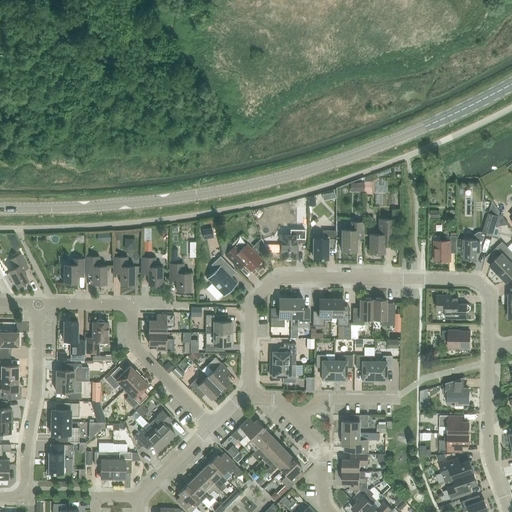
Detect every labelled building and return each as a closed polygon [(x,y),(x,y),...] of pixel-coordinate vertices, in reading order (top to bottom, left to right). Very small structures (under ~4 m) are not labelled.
[(422,169),(416,170),(419,183),(425,181),(422,169)] [(492,201),(488,213),(482,232),(480,232),(477,233),(476,234),(474,235),(474,237),(473,239),(462,239),(462,252),(463,252),(463,260),(477,260),(477,252),(480,252),(480,241),(482,241),(485,234),(492,236),(495,227),(498,216),(499,212),(492,201)] [(496,206),(500,211),(505,208),(501,203),(496,206)] [(507,224),(500,213),(499,214),(498,216),(495,227),(507,224)] [(384,245),(393,246),(394,219),(379,219),(379,234),(370,234),(369,253),(384,253),(384,245)] [(363,238),(363,222),(351,222),(350,230),(341,230),(341,251),(345,251),(346,253),(347,254),(349,255),(351,255),(352,253),(352,251),(356,251),(356,238),(363,238)] [(212,228),(202,230),(203,239),(213,237),(212,228)] [(296,243),(304,243),(304,230),(290,229),(290,235),(280,235),(280,243),(279,244),(279,248),(280,249),(280,258),(284,258),(286,260),(290,260),(292,258),(296,258),(296,243)] [(327,248),(335,248),(336,230),(322,230),(322,238),(313,238),(313,258),(320,258),(320,259),(327,259),(327,248)] [(456,243),(456,236),(450,236),(450,241),(434,241),(434,261),(450,261),(450,243),(456,243)] [(511,259),(511,252),(502,242),(492,252),(497,257),(489,265),(498,274),(511,259)] [(240,260),(250,271),(261,260),(246,244),(239,251),(234,246),(225,255),(235,265),(240,260)] [(27,283),(26,281),(28,280),(23,271),(28,268),(20,254),(10,260),(14,268),(8,271),(17,286),(20,285),(21,286),(27,283)] [(232,269),(221,257),(220,256),(215,261),(220,265),(206,278),(223,296),(237,284),(227,274),(232,269)] [(92,284),(106,284),(106,266),(99,266),(99,257),(85,257),(85,272),(92,272),(92,284)] [(120,284),(134,284),(134,266),(127,266),(127,257),(113,257),(113,272),(120,272),(120,284)] [(148,284),(162,285),(162,267),(155,267),(155,258),(141,257),(141,273),(148,273),(148,284)] [(64,283),(77,284),(77,272),(83,272),(83,259),(71,259),(71,265),(64,265),(64,283)] [(511,259),(498,274),(506,282),(511,276),(511,259)] [(176,291),(190,291),(190,273),(183,273),(183,264),(169,264),(169,279),(176,279),(176,291)] [(470,306),(468,304),(458,304),(458,295),(437,295),(436,309),(445,309),(445,318),(466,318),(466,311),(468,311),(470,309),(470,306)] [(290,318),(291,298),(279,298),(278,308),(270,308),(270,326),(283,326),(284,318),(290,318)] [(303,298),(291,298),(290,318),(297,318),(297,327),(308,327),(309,309),(302,309),(303,298)] [(330,317),(331,299),(319,298),(318,311),(312,311),(312,326),(324,326),(324,321),(330,321),(330,317)] [(343,299),(331,299),(330,317),(337,317),(337,325),(343,325),(343,339),(350,339),(350,329),(350,323),(348,323),(348,311),(342,311),(343,299)] [(372,319),(373,299),(359,299),(359,310),(352,310),(352,325),(364,325),(364,319),(372,319)] [(386,299),(373,299),(372,319),(381,319),(381,325),(393,326),(394,314),(394,310),(386,310),(386,299)] [(190,317),(201,317),(201,307),(195,307),(190,307),(190,312),(190,317)] [(148,320),(148,332),(166,332),(166,326),(174,326),(174,315),(160,315),(160,321),(148,320)] [(205,333),(232,333),(232,323),(230,323),(230,322),(225,321),(225,315),(205,315),(205,333)] [(98,342),(107,342),(108,322),(104,322),(103,320),(100,319),(97,320),(96,322),(93,322),(92,338),(86,338),(86,353),(98,353),(98,342)] [(70,354),(84,354),(84,340),(77,340),(78,322),(64,321),(64,322),(62,322),(61,330),(63,330),(63,341),(70,341),(70,354)] [(310,338),(322,338),(322,333),(315,333),(315,329),(311,329),(310,338)] [(0,358),(10,358),(10,350),(14,346),(18,346),(18,332),(8,332),(6,331),(0,330),(0,358)] [(448,331),(442,331),(442,339),(448,339),(448,348),(470,348),(470,331),(457,331),(457,330),(448,330),(448,331)] [(166,332),(148,332),(148,344),(160,345),(160,350),(173,351),(173,339),(165,339),(166,332)] [(232,333),(205,333),(205,351),(221,351),(221,345),(230,345),(230,343),(232,343),(232,333)] [(357,339),(354,339),(354,347),(362,347),(362,339),(357,339)] [(387,348),(398,349),(398,340),(387,340),(387,348)] [(270,352),(270,364),(290,364),(295,365),(296,344),(283,344),(283,347),(280,347),(278,349),(278,352),(270,352)] [(58,353),(58,361),(66,361),(66,353),(58,353)] [(193,362),(194,363),(200,357),(201,356),(200,354),(199,354),(191,353),(188,357),(193,362)] [(334,381),(334,361),(327,361),(325,355),(316,355),(316,367),(322,367),(322,380),(334,381)] [(341,361),(334,361),(334,381),(346,381),(346,368),(352,368),(352,355),(342,355),(341,361)] [(374,381),(374,361),(374,355),(356,355),(356,368),(362,368),(362,381),(374,381)] [(374,361),(374,381),(386,381),(386,368),(392,368),(392,356),(383,356),(381,361),(374,361)] [(207,376),(220,390),(229,381),(221,372),(225,368),(215,357),(206,366),(212,371),(207,376)] [(162,368),(166,372),(168,374),(173,369),(174,369),(168,362),(162,368)] [(56,381),(73,381),(89,381),(89,367),(81,367),(81,364),(69,364),(69,370),(56,370),(56,381)] [(290,364),(270,364),(270,376),(283,376),(283,382),(295,382),(295,373),(295,365),(290,364)] [(0,371),(0,378),(18,378),(18,366),(1,366),(1,372),(0,371)] [(125,389),(139,375),(129,366),(123,372),(118,366),(105,379),(114,389),(119,384),(125,389)] [(172,371),(179,378),(183,373),(176,367),(172,371)] [(148,385),(139,375),(125,389),(130,395),(125,399),(134,409),(147,396),(142,391),(148,385)] [(220,390),(207,376),(202,381),(197,377),(189,385),(198,395),(202,390),(211,399),(220,390)] [(18,378),(0,378),(0,398),(21,399),(21,386),(18,386),(18,378)] [(463,403),(469,404),(469,391),(463,391),(463,378),(446,383),(446,387),(445,387),(444,387),(444,388),(443,388),(443,389),(442,389),(442,390),(442,391),(442,392),(442,393),(443,393),(443,394),(444,394),(445,395),(446,395),(447,395),(447,404),(453,404),(453,405),(455,405),(455,408),(463,408),(463,403)] [(73,381),(56,381),(56,392),(68,392),(68,399),(80,399),(81,387),(73,387),(73,381)] [(49,421),(70,422),(70,417),(78,417),(79,403),(64,403),(64,410),(51,410),(51,413),(49,413),(49,421)] [(142,404),(136,410),(141,415),(147,409),(142,404)] [(0,420),(12,420),(12,412),(10,411),(10,408),(0,407),(0,420)] [(130,416),(142,428),(142,427),(144,429),(149,425),(149,424),(135,411),(130,416)] [(153,429),(166,442),(175,434),(166,425),(171,420),(162,411),(153,419),(149,424),(149,425),(153,429)] [(341,423),(341,433),(360,433),(360,426),(368,427),(368,415),(355,415),(355,421),(343,421),(343,423),(341,423)] [(448,433),(469,434),(469,422),(455,422),(455,416),(440,415),(439,426),(448,427),(448,433)] [(252,439),(263,428),(256,420),(253,422),(249,417),(231,435),(236,440),(240,436),(242,438),(247,434),(251,439),(252,439)] [(12,420),(0,420),(0,432),(10,433),(10,429),(12,429),(12,420)] [(70,422),(49,421),(49,431),(51,431),(51,434),(63,434),(63,441),(78,442),(78,428),(70,428),(70,422)] [(376,424),(376,433),(379,433),(385,433),(385,428),(385,425),(376,424)] [(166,442),(153,429),(149,425),(144,429),(142,427),(133,436),(143,447),(149,441),(158,450),(166,442)] [(252,439),(251,439),(247,443),(254,451),(255,451),(271,436),(263,428),(252,439)] [(81,437),(85,442),(86,442),(94,435),(89,430),(81,437)] [(360,433),(341,433),(341,443),(343,443),(343,444),(356,445),(356,452),(368,452),(368,440),(360,440),(360,433)] [(469,446),(469,434),(448,433),(444,433),(444,440),(439,440),(439,451),(455,452),(455,446),(469,446)] [(255,451),(254,451),(251,454),(255,458),(258,455),(262,459),(278,443),(271,436),(255,451)] [(278,443),(262,459),(269,466),(269,467),(286,451),(278,443)] [(0,480),(4,480),(4,478),(8,478),(8,460),(2,460),(2,451),(10,451),(10,444),(0,444),(0,480)] [(55,445),(55,453),(49,453),(49,465),(47,465),(47,474),(53,474),(53,473),(63,473),(63,458),(72,458),(72,445),(63,445),(55,445)] [(232,445),(226,451),(232,458),(239,452),(232,445)] [(269,467),(269,466),(266,470),(270,474),(277,466),(281,470),(293,459),(286,451),(269,467)] [(112,478),(112,452),(94,452),(94,465),(100,465),(100,478),(112,478)] [(131,452),(112,452),(112,478),(124,478),(124,465),(131,465),(131,452)] [(217,455),(209,463),(220,475),(221,474),(225,470),(230,474),(232,471),(236,476),(241,471),(224,453),(219,457),(217,455)] [(237,453),(232,458),(236,462),(242,457),(237,453)] [(342,459),(342,471),(359,472),(359,465),(367,465),(368,454),(354,453),(354,459),(342,459)] [(453,479),(473,472),(469,460),(461,463),(459,458),(439,464),(445,482),(453,479)] [(293,459),(281,470),(286,475),(280,481),(285,485),(288,488),(303,474),(298,469),(301,467),(293,459)] [(209,463),(201,470),(220,490),(221,491),(225,487),(222,484),(226,480),(221,474),(220,475),(209,463)] [(220,490),(201,470),(194,478),(209,494),(213,490),(217,494),(220,490)] [(359,472),(342,471),(342,483),(354,483),(354,489),(367,490),(367,489),(367,478),(364,478),(364,472),(359,472)] [(254,472),(250,476),(254,480),(255,481),(259,477),(254,472)] [(473,472),(453,479),(455,485),(447,488),(451,499),(471,493),(469,487),(478,484),(473,472)] [(255,481),(259,485),(265,480),(260,476),(255,481)] [(194,478),(186,485),(202,501),(205,497),(209,501),(213,497),(209,494),(194,478)] [(244,482),(248,486),(249,485),(252,482),(248,478),(244,482)] [(190,511),(202,501),(186,485),(178,493),(180,495),(176,500),(187,511),(190,511)] [(367,490),(354,489),(354,493),(360,499),(352,508),(355,511),(364,511),(372,504),(376,501),(372,496),(373,494),(369,489),(367,489),(367,490)] [(270,496),(275,501),(279,496),(276,493),(275,492),(270,496)] [(228,498),(232,502),(237,497),(233,493),(228,498)] [(284,496),(280,500),(285,506),(290,502),(284,496)] [(394,502),(397,505),(402,500),(399,497),(394,502)] [(469,511),(485,511),(488,511),(484,500),(473,503),(471,498),(460,502),(463,511),(464,511),(469,510),(469,511)] [(225,501),(220,505),(224,509),(229,505),(225,501)] [(377,509),(372,504),(364,511),(389,511),(392,510),(384,502),(377,509)] [(449,503),(438,506),(440,511),(451,508),(449,503)]
